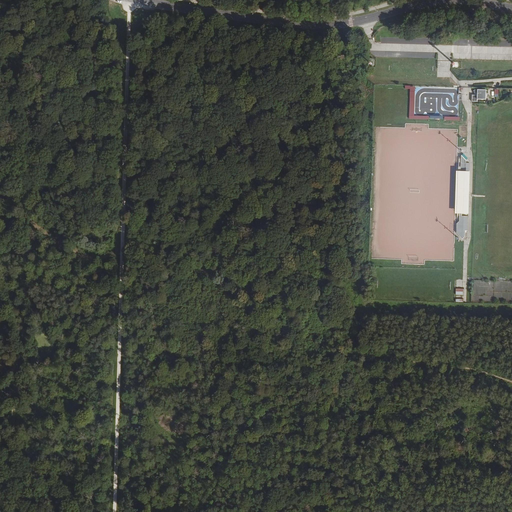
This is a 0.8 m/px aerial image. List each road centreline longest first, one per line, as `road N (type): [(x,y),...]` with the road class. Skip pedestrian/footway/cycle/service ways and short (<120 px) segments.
road 1 (track): [(114,511),(126,0)]
road 2 (tertiary): [(135,0),(296,25),(350,22),(439,0)]
